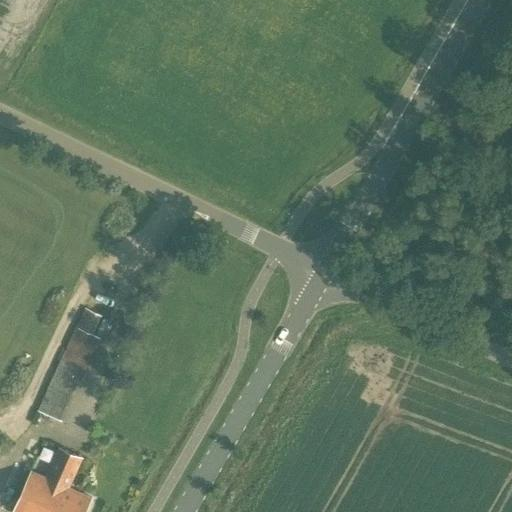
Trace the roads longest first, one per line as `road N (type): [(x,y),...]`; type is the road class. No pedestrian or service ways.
road 1 (unclassified): [(324,271),(0,115)]
road 2 (secondary): [(324,271),(481,0)]
road 3 (secondary): [(184,511),(324,271)]
road 4 (tertiary): [(511,361),(324,271)]
